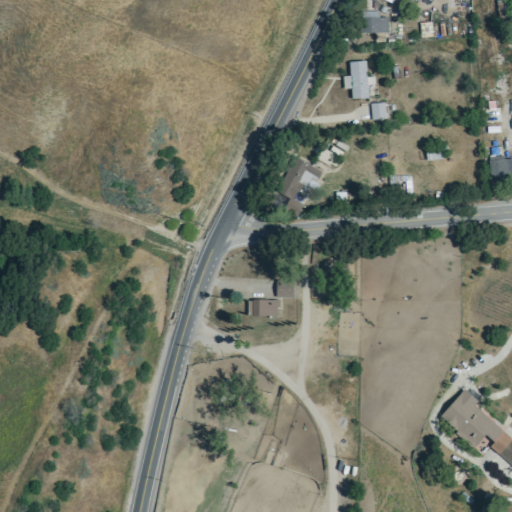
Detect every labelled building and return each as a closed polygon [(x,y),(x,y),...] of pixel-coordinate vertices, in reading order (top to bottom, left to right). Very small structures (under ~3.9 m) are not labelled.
[(511,20),(508,0),(496,0),(499,22),(511,20)] [(379,10),(362,10),(363,32),(389,31),(388,17),(379,17),(379,10)] [(366,60),(349,61),(350,75),(343,76),(344,88),(352,88),(352,98),(369,97),(368,84),(375,83),(375,76),(367,76),(366,60)] [(370,103),(372,120),(386,118),(384,101),(370,103)] [(292,155),(277,192),(289,197),(284,208),(298,214),(302,203),(295,200),(305,177),(317,182),(322,170),(317,168),(320,161),(331,166),(336,154),(342,157),(347,145),(335,140),(331,151),(320,146),(313,164),(292,155)] [(446,158),(445,145),(426,147),(427,160),(446,158)] [(490,181),(511,180),(511,156),(489,157),(490,181)] [(346,267),(324,267),(324,282),(346,282),(346,267)] [(276,296),(294,297),(294,280),(277,280),(276,296)] [(253,315),(278,315),(278,299),(253,299),(253,315)] [(441,416),(474,449),(487,436),(495,440),(491,447),(505,460),(511,464),(511,438),(510,436),(509,435),(490,417),(484,414),(476,406),(479,401),(471,393),(463,389),(457,399),(441,416)]
